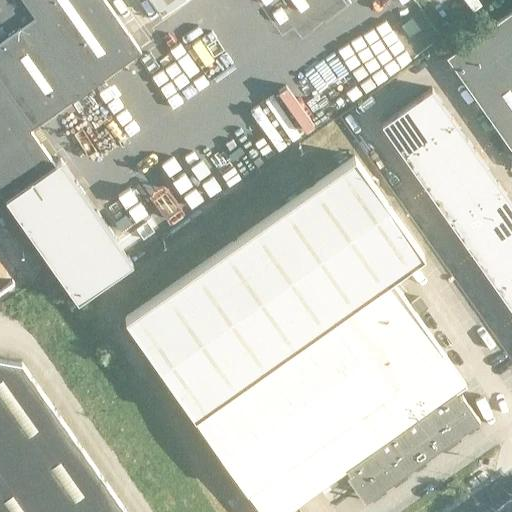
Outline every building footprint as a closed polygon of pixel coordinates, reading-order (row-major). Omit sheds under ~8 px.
[(0,0),(0,186),(78,298),(133,259),(36,121),(140,48),(105,0),(0,0)] [(151,0),(161,13),(179,0),(151,0)] [(511,7),(445,55),(511,150),(511,7)] [(431,86),(406,104),(380,122),(404,155),(511,309),(511,201),(454,119),(431,86)] [(125,316),(195,415),(262,511),(280,511),(342,469),(364,500),(479,418),(457,388),(465,382),(390,276),(423,253),(354,155),(125,316)] [(427,306),(419,296),(410,302),(418,312),(427,306)] [(0,511),(127,511),(22,361),(0,357),(0,511)]
